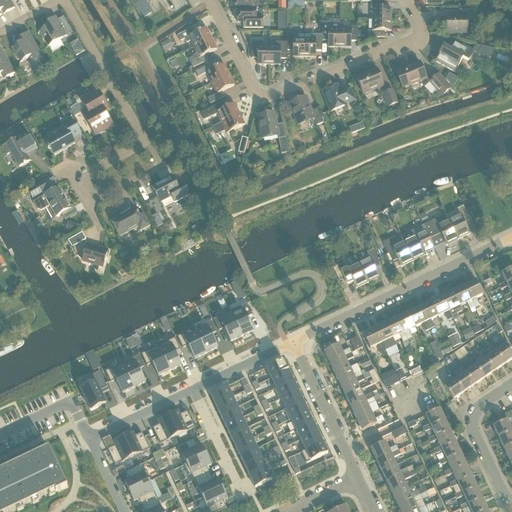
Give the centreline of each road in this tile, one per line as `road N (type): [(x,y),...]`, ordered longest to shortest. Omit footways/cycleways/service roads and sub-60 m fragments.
road 1 (residential): [(210,0),(241,69),(266,93),(417,39),(419,27),(402,0)]
road 2 (residential): [(292,341),(511,237)]
road 3 (residential): [(125,511),(90,438),(192,389)]
road 4 (residential): [(145,139),(63,0)]
road 5 (residential): [(357,478),(292,341)]
road 6 (residential): [(511,384),(472,415),(511,501)]
